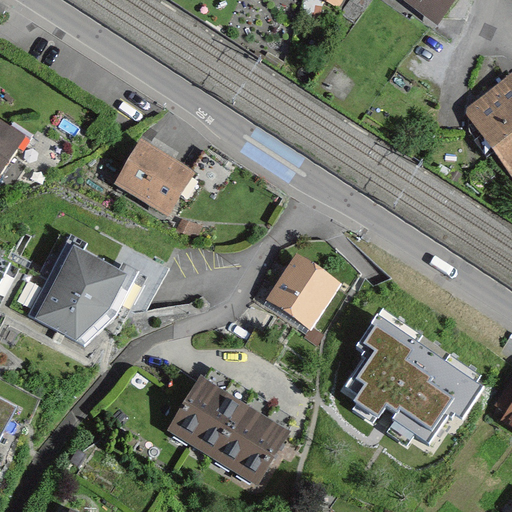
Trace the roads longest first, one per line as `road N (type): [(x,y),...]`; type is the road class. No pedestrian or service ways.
road 1 (residential): [(30,0),(511,305)]
road 2 (residential): [(449,120),(464,49),(500,8)]
